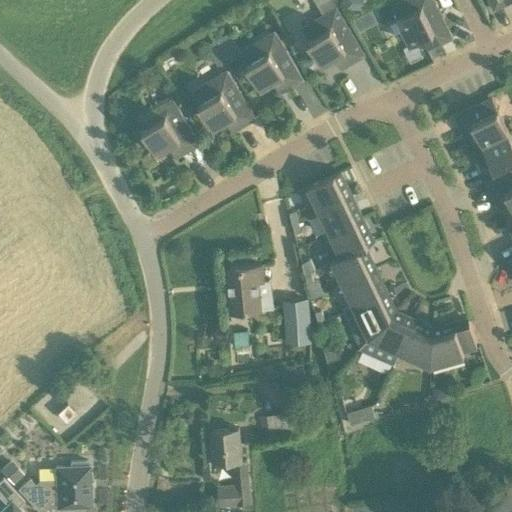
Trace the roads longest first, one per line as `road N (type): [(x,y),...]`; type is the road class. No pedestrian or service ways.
road 1 (residential): [(511,375),(477,301),(444,192),(394,94)]
road 2 (residential): [(141,238),(394,94)]
road 3 (residential): [(136,511),(163,342),(162,303),(141,238)]
road 4 (unclassified): [(87,125),(120,30),(155,0)]
road 5 (unclassified): [(141,238),(87,125)]
